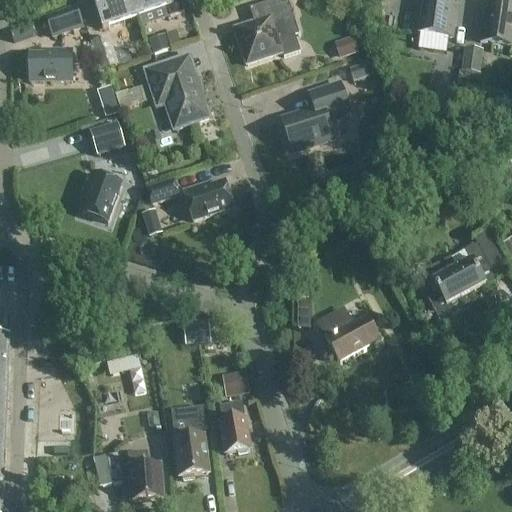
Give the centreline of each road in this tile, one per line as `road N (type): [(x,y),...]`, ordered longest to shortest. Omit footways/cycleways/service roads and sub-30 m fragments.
road 1 (residential): [(196,0),(258,187),(262,222),(234,312)]
road 2 (residential): [(234,312),(2,234)]
road 3 (residential): [(302,511),(234,312)]
road 4 (secondary): [(335,511),(374,499),(473,442),(495,417)]
road 5 (secondary): [(495,417),(461,427),(364,484),(334,511)]
